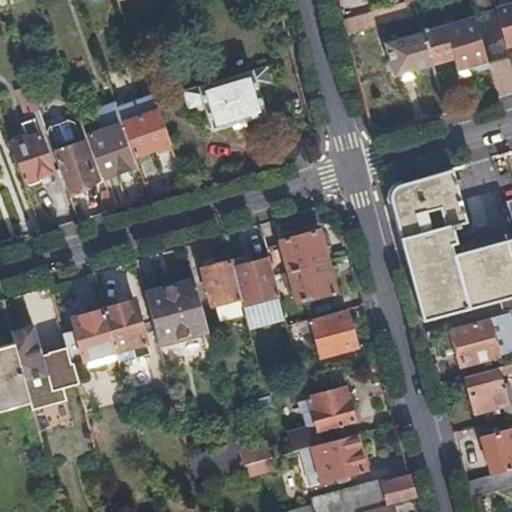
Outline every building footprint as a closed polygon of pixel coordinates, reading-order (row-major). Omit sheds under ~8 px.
[(376,0),(380,11),(415,1),(414,0),(376,0)] [(414,0),(415,1),(417,9),(430,6),(428,0),(414,0)] [(488,65),(511,59),(508,46),(504,34),(498,11),(496,4),(494,0),(469,0),(475,19),(488,65)] [(511,6),(498,11),(504,34),(508,46),(511,44),(511,6)] [(469,21),(484,71),(489,69),(488,65),(475,19),(469,21)] [(425,34),(434,66),(454,60),(459,71),(464,69),(476,73),(484,71),(469,21),(425,34)] [(396,78),(434,66),(425,34),(386,46),(396,78)] [(271,85),(266,68),(182,92),(187,108),(195,106),(197,112),(205,110),(212,131),(264,114),(258,90),(271,85)] [(33,96),(29,85),(21,89),(25,102),(27,101),(30,111),(37,108),(33,96)] [(33,96),(37,108),(43,125),(54,121),(45,93),(33,96)] [(123,123),(135,158),(170,145),(158,111),(149,114),(144,99),(117,109),(123,123)] [(96,114),(102,130),(117,125),(123,123),(117,109),(117,107),(96,114)] [(23,127),(27,137),(38,133),(34,122),(23,127)] [(87,135),(102,177),(132,165),(117,125),(102,130),(87,135)] [(48,137),(53,152),(68,147),(63,132),(48,137)] [(9,143),(23,182),(31,186),(40,183),(41,176),(52,171),(38,133),(27,137),(19,133),(10,136),(11,142),(9,143)] [(66,190),(78,186),(96,180),(82,142),(68,147),(53,152),(66,190)] [(450,230),(435,175),(385,190),(384,203),(414,326),(481,308),(511,299),(511,283),(501,246),(498,246),(436,264),(434,254),(440,252),(438,239),(443,238),(442,232),(450,230)] [(66,190),(68,196),(80,191),(78,186),(66,190)] [(511,314),(511,231),(504,205),(489,209),(498,246),(501,246),(511,283),(511,299),(481,308),(485,322),(511,314)] [(266,247),(269,260),(273,274),(283,272),(326,261),(319,231),(281,241),(278,245),(266,247)] [(242,260),(232,262),(242,298),(244,306),(279,297),(273,274),(269,260),(244,267),(242,260)] [(334,293),(326,261),(283,272),(287,287),(293,284),(296,303),(334,293)] [(242,298),(232,262),(201,270),(212,306),(242,298)] [(195,284),(145,297),(158,348),(208,334),(199,299),(195,284)] [(279,297),(244,306),(250,328),(286,321),(279,297)] [(135,299),(103,308),(114,349),(143,341),(146,340),(135,299)] [(74,326),(64,329),(70,348),(72,357),(82,355),(83,357),(114,349),(103,308),(71,316),(74,326)] [(354,345),(345,310),(306,321),(315,355),(354,345)] [(479,320),(441,330),(452,368),(473,362),(474,368),(483,366),(481,361),(489,359),(479,320)] [(10,332),(13,343),(23,381),(47,374),(35,325),(10,332)] [(143,341),(114,349),(117,360),(147,353),(143,341)] [(13,343),(0,345),(0,412),(30,404),(23,381),(13,343)] [(511,379),(511,370),(502,374),(504,381),(511,379)] [(253,385),(265,382),(262,372),(251,374),(253,385)] [(498,375),(463,384),(472,419),(500,413),(506,411),(498,375)] [(271,459),(273,458),(299,451),(347,438),(345,426),(352,423),(342,389),(305,400),(309,413),(289,418),(293,430),(266,439),(271,459)] [(96,444),(83,398),(67,403),(79,449),(96,444)] [(500,413),(502,425),(511,422),(511,409),(506,411),(500,413)] [(511,467),(511,428),(479,438),(489,474),(511,467)] [(357,449),(352,437),(347,438),(299,451),(307,485),(364,470),(362,465),(365,463),(361,448),(357,449)] [(271,459),(244,466),(247,477),(276,469),(273,458),(271,459)] [(511,467),(489,474),(464,480),(469,497),(511,485),(511,467)] [(412,498),(406,478),(380,484),(380,482),(310,502),(310,506),(288,511),(362,511),(386,506),(387,505),(412,498)]
